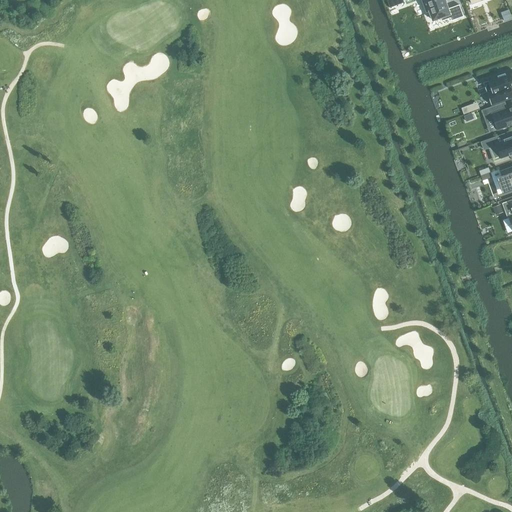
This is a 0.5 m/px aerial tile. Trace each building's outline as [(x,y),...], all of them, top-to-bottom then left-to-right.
[(449,0),(420,0),(430,25),(436,23),(437,26),(448,22),(449,25),(468,18),(461,0),(457,0),(450,3),(449,0)] [(491,105),(511,97),(511,92),(511,89),(511,88),(511,69),(511,70),(486,79),(487,81),(483,83),(491,105)] [(477,102),(461,108),(463,114),(480,108),(477,102)] [(504,102),(481,110),(485,120),(492,118),(496,130),(511,124),(511,105),(506,107),(504,102)] [(464,115),(466,121),(473,119),(471,113),(464,115)] [(505,139),(503,134),(481,142),(484,148),(496,144),(501,156),(509,153),(510,156),(511,154),(511,136),(505,139)] [(501,175),(496,177),(501,192),(511,187),(511,164),(499,169),(501,175)] [(511,199),(501,203),(506,217),(507,217),(511,229),(511,199)] [(500,204),(492,207),(495,215),(502,212),(500,204)]
